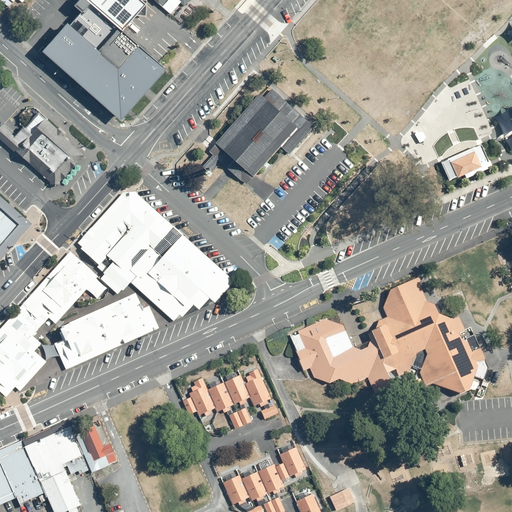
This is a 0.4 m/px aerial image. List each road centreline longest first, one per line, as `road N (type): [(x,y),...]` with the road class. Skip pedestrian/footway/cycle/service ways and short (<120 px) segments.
road 1 (tertiary): [(271,307),(511,197)]
road 2 (residential): [(128,156),(258,273),(271,307)]
road 3 (secondary): [(128,156),(270,0)]
road 4 (secondary): [(0,297),(128,156)]
road 5 (tertiary): [(0,42),(128,156)]
road 6 (residential): [(158,359),(217,494),(209,511)]
road 7 (residential): [(145,511),(94,388)]
road 8 (tertiary): [(158,359),(271,307)]
